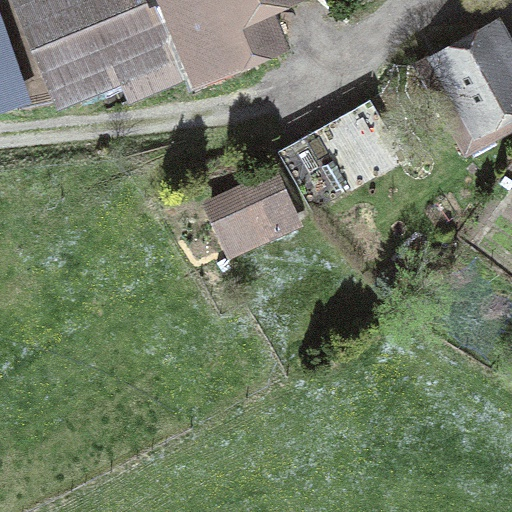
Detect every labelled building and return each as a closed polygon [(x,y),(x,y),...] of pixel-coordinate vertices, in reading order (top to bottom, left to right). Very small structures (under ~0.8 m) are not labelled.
[(0,0),(0,112),(34,101),(0,0)] [(15,0),(54,101),(125,75),(133,97),(177,80),(169,57),(174,55),(166,33),(182,26),(197,66),(276,37),(262,0),(15,0)] [(416,65),(463,148),(511,119),(511,79),(482,27),(416,65)] [(366,98),(274,147),(308,210),(400,160),(366,98)] [(228,249),(293,223),(272,173),(206,200),(228,249)] [(18,255),(0,269),(0,320),(43,286),(18,255)]
